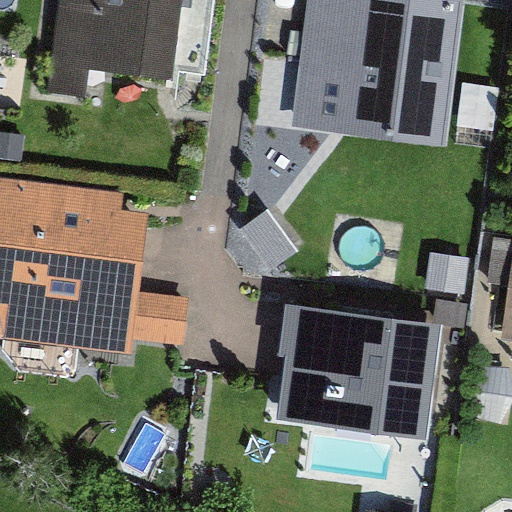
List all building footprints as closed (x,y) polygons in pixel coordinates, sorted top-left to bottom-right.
[(215,0),(60,0),(51,86),(88,90),(91,64),(207,77),(215,0)] [(458,0),(308,0),(293,128),(448,147),(466,1),(458,0)] [(493,141),(499,93),(469,89),(463,137),(493,141)] [(125,195),(0,179),(0,341),(1,341),(132,356),(134,341),(185,347),(191,299),(141,293),(150,216),(123,213),(125,195)] [(511,264),(503,335),(511,335),(511,264)] [(280,358),(287,358),(278,421),(428,441),(444,327),(287,306),(280,358)]
